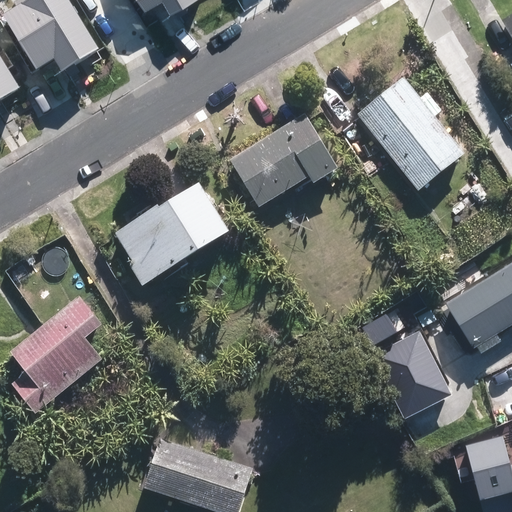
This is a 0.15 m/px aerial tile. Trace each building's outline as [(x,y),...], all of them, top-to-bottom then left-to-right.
[(109,36),(87,0),(20,0),(60,65),(109,36)] [(134,0),(145,18),(174,0),(134,0)] [(0,102),(42,78),(0,7),(0,102)] [(407,85),(368,116),(421,184),(461,153),(407,85)] [(309,121),(237,164),(263,205),(334,163),(309,121)] [(200,188),(130,230),(160,280),(230,238),(200,188)] [(511,268),(448,310),(474,350),(511,325),(511,268)] [(76,295),(14,347),(38,376),(18,392),(36,413),(103,357),(92,343),(106,331),(76,295)] [(437,342),(383,370),(406,413),(460,385),(437,342)] [(468,448),(485,511),(511,511),(511,467),(511,468),(504,439),(468,448)] [(242,511),(256,473),(163,442),(147,489),(216,511),(242,511)]
